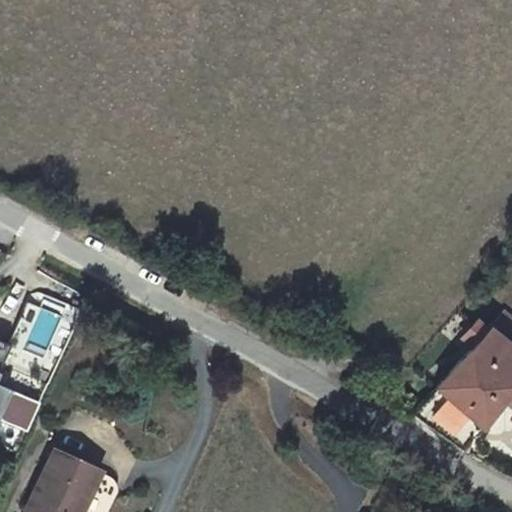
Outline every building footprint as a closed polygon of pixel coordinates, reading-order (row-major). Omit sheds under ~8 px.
[(511,318),(502,310),(487,329),(504,343),(511,332),(511,318)] [(462,338),(472,346),(485,331),(476,323),(462,338)] [(411,414),(463,452),(509,390),(511,392),(511,349),(504,343),(487,329),(485,331),(472,346),(411,414)] [(39,404),(0,387),(0,364),(8,345),(0,341),(0,419),(27,431),(39,404)] [(79,511),(98,472),(53,451),(25,511),(27,511),(79,511)] [(107,476),(98,472),(79,511),(108,511),(117,494),(116,486),(113,480),(109,477),(107,476)]
